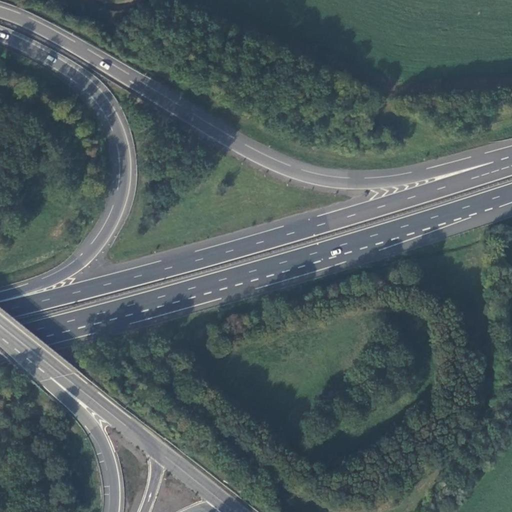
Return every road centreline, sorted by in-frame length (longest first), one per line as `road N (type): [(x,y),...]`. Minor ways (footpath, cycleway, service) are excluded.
road 1 (trunk): [(501,169),(467,165),(365,183),(305,176),(0,12)]
road 2 (trunk): [(0,337),(511,191)]
road 3 (trunk): [(501,169),(0,311)]
road 4 (trunk): [(0,35),(93,90),(116,124),(124,163),(117,207),(84,260),(0,297)]
road 5 (trunk): [(0,329),(102,442),(112,511)]
road 6 (primary): [(158,451),(0,326)]
